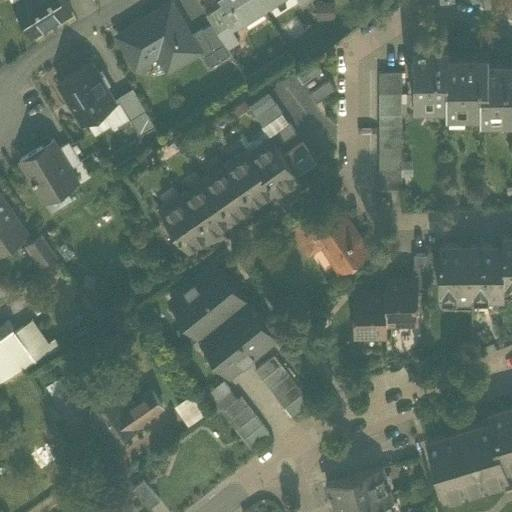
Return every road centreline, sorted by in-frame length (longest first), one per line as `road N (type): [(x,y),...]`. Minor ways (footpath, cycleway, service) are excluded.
road 1 (residential): [(420,0),(349,45),(343,166),(371,213)]
road 2 (residential): [(291,455),(402,391),(511,362)]
road 3 (residential): [(0,137),(19,69),(134,0)]
